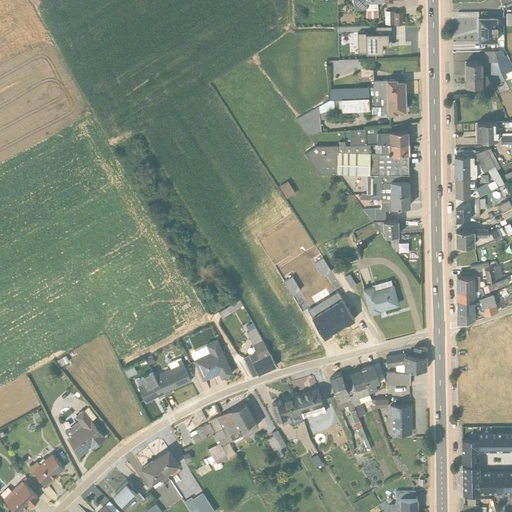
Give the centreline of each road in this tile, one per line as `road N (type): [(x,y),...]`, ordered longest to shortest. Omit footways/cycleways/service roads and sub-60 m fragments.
road 1 (residential): [(57,511),(141,436),(195,406),(263,377),(438,333)]
road 2 (primary): [(431,0),(438,333)]
road 3 (primary): [(438,333),(441,511)]
